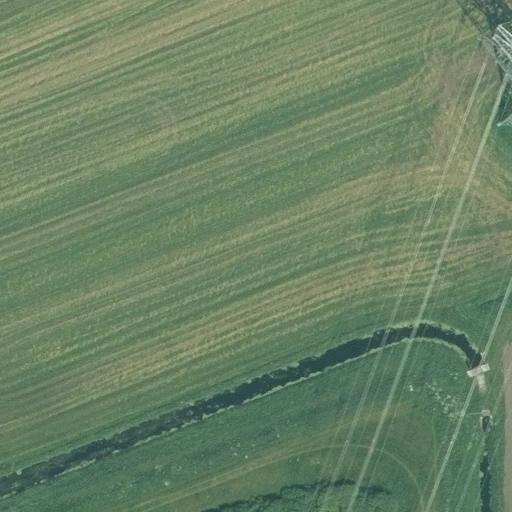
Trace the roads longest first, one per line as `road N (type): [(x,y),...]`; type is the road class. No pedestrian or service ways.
road 1 (track): [(128,511),(392,410),(451,410)]
road 2 (track): [(451,410),(494,373),(489,331),(511,320)]
